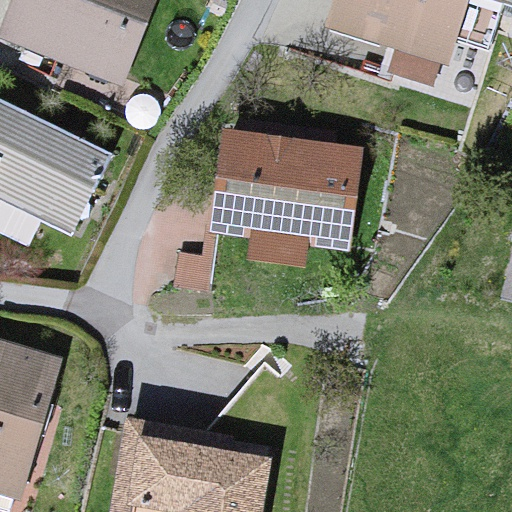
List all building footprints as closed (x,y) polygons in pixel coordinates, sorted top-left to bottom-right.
[(160,0),(18,0),(3,41),(128,87),(160,0)] [(481,0),(342,0),(333,35),(463,69),(481,0)] [(101,157),(0,108),(0,190),(69,223),(101,157)] [(368,142),(228,130),(218,240),(358,252),(368,142)] [(76,355),(0,332),(0,481),(35,492),(76,355)] [(260,511),(270,454),(128,432),(115,511),(260,511)]
